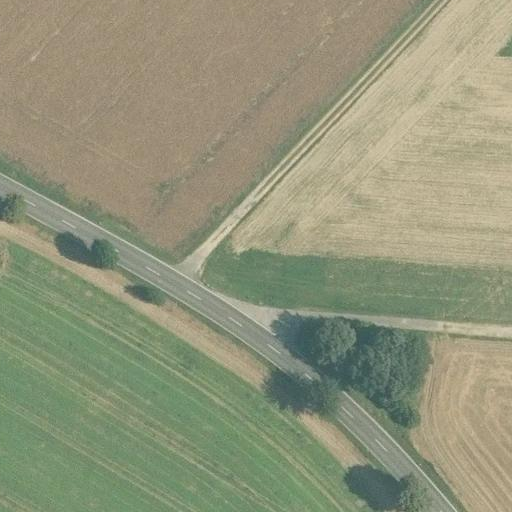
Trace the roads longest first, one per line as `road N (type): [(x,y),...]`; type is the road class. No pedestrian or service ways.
road 1 (tertiary): [(446,511),(368,424),(259,335),(0,184)]
road 2 (track): [(178,284),(187,265),(436,0)]
road 3 (track): [(511,328),(285,313),(259,335)]
